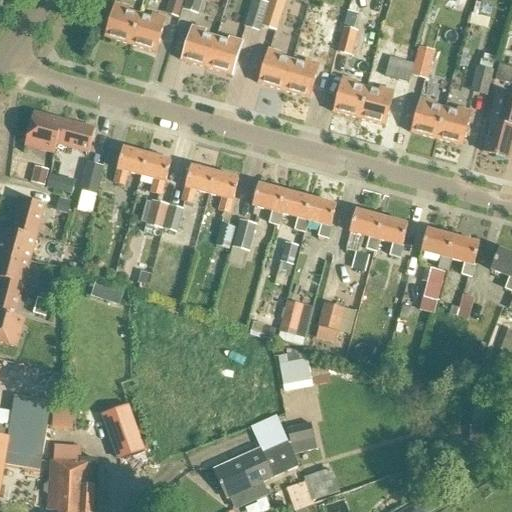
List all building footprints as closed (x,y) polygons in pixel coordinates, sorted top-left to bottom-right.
[(172,0),(167,16),(181,20),(186,0),(172,0)] [(200,17),(205,0),(188,0),(185,12),(200,17)] [(261,35),(263,28),(272,0),(255,0),(246,30),(261,35)] [(272,0),(263,28),(278,33),(289,0),(272,0)] [(115,6),(105,40),(131,48),(140,18),(129,14),(130,11),(115,6)] [(140,18),(131,48),(156,55),(166,21),(153,17),(151,21),(140,18)] [(192,29),(181,64),(207,71),(217,41),(205,37),(207,33),(192,29)] [(344,30),(337,54),(351,58),(358,34),(344,30)] [(217,41),(207,71),(233,79),(243,44),(229,40),(228,44),(217,41)] [(395,42),(384,76),(409,84),(419,50),(395,42)] [(269,52),(259,86),(284,94),(293,65),(282,61),(283,56),(269,52)] [(293,65),(284,94),(310,102),(321,68),(306,64),(305,68),(293,65)] [(496,84),(511,88),(511,70),(501,68),(496,84)] [(492,74),(480,70),(477,70),(470,95),(488,99),(494,74),(492,74)] [(342,81),(333,116),(359,123),(367,92),(356,89),(357,85),(342,81)] [(367,92),(359,123),(385,130),(394,95),(379,91),(378,95),(367,92)] [(492,123),(484,155),(510,162),(511,152),(511,99),(498,96),(491,123),(492,123)] [(420,102),(411,137),(437,143),(444,113),(433,110),(434,106),(420,102)] [(444,113),(437,143),(463,150),(471,116),(457,112),(456,116),(444,113)] [(57,149),(64,123),(34,114),(25,149),(55,157),(57,149)] [(88,157),(95,131),(64,123),(57,149),(88,157)] [(124,152),(114,186),(125,188),(128,176),(142,179),(148,158),(124,152)] [(148,158),(142,179),(156,183),(152,196),(162,199),(172,165),(148,158)] [(97,197),(104,169),(87,165),(80,193),(97,197)] [(44,185),(47,171),(33,168),(31,182),(44,185)] [(192,170),(182,205),(193,208),(196,194),(210,198),(215,176),(192,170)] [(70,194),(73,181),(48,175),(45,188),(70,194)] [(215,176),(210,198),(223,202),(219,215),(230,218),(239,183),(215,176)] [(260,187),(253,209),(273,215),(270,226),(280,229),(283,217),(279,216),(285,194),(260,187)] [(100,214),(111,214),(111,195),(100,194),(100,214)] [(285,194),(279,216),(283,217),(298,222),(295,232),(305,235),(308,224),(305,223),(311,201),(285,194)] [(11,233),(36,240),(45,208),(21,201),(11,233)] [(305,223),(308,224),(321,228),(318,239),(327,241),(337,209),(311,201),(305,223)] [(161,233),(168,210),(151,205),(144,228),(161,233)] [(175,237),(182,214),(168,210),(161,233),(175,237)] [(357,214),(351,235),(370,240),(366,252),(375,255),(379,242),(377,242),(383,221),(357,214)] [(377,242),(379,242),(393,246),(389,259),(400,262),(409,228),(383,221),(377,242)] [(257,228),(241,224),(230,266),(245,270),(249,255),(250,255),(257,228)] [(235,231),(221,227),(215,248),(229,252),(235,231)] [(36,240),(11,233),(3,231),(0,241),(0,255),(29,264),(36,240)] [(428,233),(422,255),(442,260),(439,273),(449,275),(452,263),(448,262),(454,240),(428,233)] [(448,262),(452,263),(466,267),(463,279),(472,281),(481,247),(454,240),(448,262)] [(281,264),(293,268),(298,249),(286,246),(281,264)] [(511,256),(500,252),(491,273),(511,281),(507,293),(511,294),(511,256)] [(369,257),(356,253),(352,270),(365,273),(369,257)] [(0,281),(22,288),(29,264),(0,255),(0,281)] [(400,300),(407,268),(395,265),(388,297),(400,300)] [(13,320),(22,288),(0,281),(0,316),(6,318),(13,320)] [(119,305),(122,294),(94,287),(91,298),(119,305)] [(462,296),(458,317),(469,319),(473,298),(462,296)] [(38,301),(34,316),(45,320),(50,304),(38,301)] [(305,308),(289,304),(282,329),(298,333),(305,308)] [(318,331),(338,336),(345,311),(325,306),(318,331)] [(6,318),(0,338),(0,347),(13,351),(21,323),(13,320),(6,318)] [(314,388),(309,359),(279,365),(284,393),(314,388)] [(99,414),(113,460),(142,452),(129,405),(99,414)] [(0,480),(2,481),(4,469),(39,475),(47,423),(11,417),(10,428),(0,426),(0,480)] [(298,470),(293,459),(316,453),(315,449),(310,426),(286,432),(290,446),(282,449),(263,457),(262,454),(213,475),(225,501),(229,500),(233,510),(260,498),(256,488),(298,470)] [(46,487),(46,494),(50,497),(48,511),(93,511),(96,462),(82,461),(81,465),(51,463),(50,485),(46,487)] [(296,511),(316,505),(307,482),(288,488),(296,511)]
